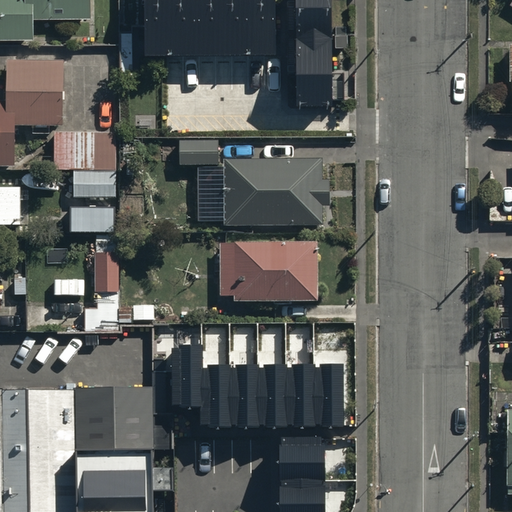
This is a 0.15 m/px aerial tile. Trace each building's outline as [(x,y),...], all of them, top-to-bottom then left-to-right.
[(0,0),(0,44),(37,45),(37,24),(94,25),(93,0),(0,0)] [(279,0),(148,0),(148,64),(280,61),(279,0)] [(329,0),(296,0),(295,96),(330,96),(329,0)] [(0,162),(16,162),(17,122),(65,123),(66,57),(8,57),(8,98),(0,97),(0,162)] [(115,129),(57,129),(57,165),(114,166),(115,129)] [(220,138),(181,138),(181,162),(220,163),(220,138)] [(320,156),(226,156),(226,222),(321,222),(321,202),(329,202),(328,176),(320,176),(320,156)] [(116,171),(74,171),(74,197),(116,197),(116,171)] [(0,221),(22,222),(22,184),(0,184),(0,221)] [(114,206),(70,206),(70,233),(114,233),(114,206)] [(314,299),(315,239),(218,238),(217,289),(233,290),(233,298),(314,299)] [(119,252),(95,252),(95,292),(97,292),(98,309),(86,309),(86,330),(120,330),(119,252)] [(134,313),(134,330),(155,330),(155,313),(134,313)] [(200,426),(342,425),(342,368),(204,369),(203,347),(172,347),(173,408),(200,407),(200,426)] [(148,381),(71,383),(73,444),(149,443),(148,381)] [(70,511),(71,383),(3,383),(2,511),(70,511)] [(511,405),(502,406),(503,486),(511,486),(511,405)] [(281,440),(280,511),(324,511),(324,440),(281,440)] [(151,447),(77,446),(76,511),(150,511),(151,487),(169,488),(169,462),(151,462),(151,447)]
